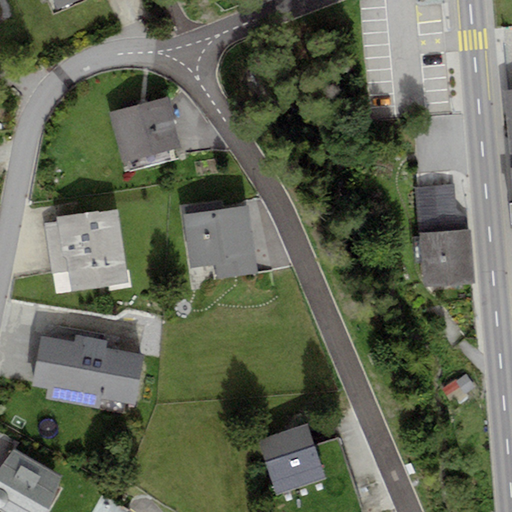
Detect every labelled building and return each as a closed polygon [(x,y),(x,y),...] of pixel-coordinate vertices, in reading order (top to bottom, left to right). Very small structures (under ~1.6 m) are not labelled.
[(48,0),(53,10),(75,0),(48,0)] [(159,101),(110,115),(123,159),(172,145),(159,101)] [(453,185),(414,188),(422,288),(475,284),(471,229),(467,229),(466,218),(455,206),(453,185)] [(241,210),(179,216),(184,268),(247,261),(241,210)] [(108,212),(54,221),(66,287),(120,278),(108,212)] [(140,356),(42,339),(34,384),(133,401),(140,356)] [(303,428),(259,441),(276,496),(320,482),(303,428)] [(56,482),(2,454),(0,458),(0,511),(45,511),(41,510),(56,482)]
